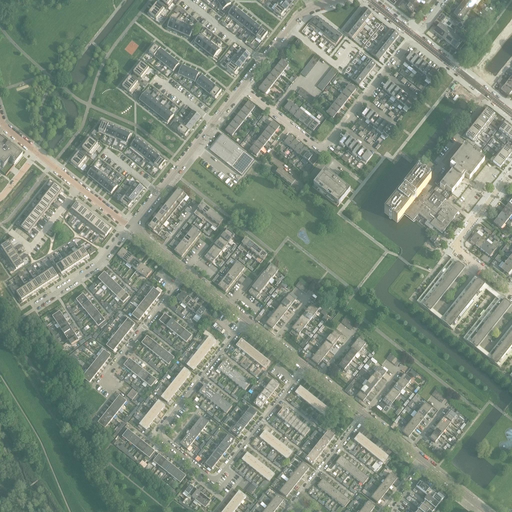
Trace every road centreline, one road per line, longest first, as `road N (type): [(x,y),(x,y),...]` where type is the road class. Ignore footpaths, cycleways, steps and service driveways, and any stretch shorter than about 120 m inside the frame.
road 1 (residential): [(246,319),(158,434),(210,478),(305,366)]
road 2 (residential): [(130,226),(241,86)]
road 3 (residential): [(511,292),(453,246),(510,176)]
road 4 (residential): [(113,387),(103,379),(188,273)]
road 5 (residential): [(130,226),(97,266),(34,307)]
road 6 (residential): [(241,86),(302,13),(329,0)]
road 7 (residential): [(287,511),(364,413)]
road 8 (residential): [(509,111),(414,35)]
